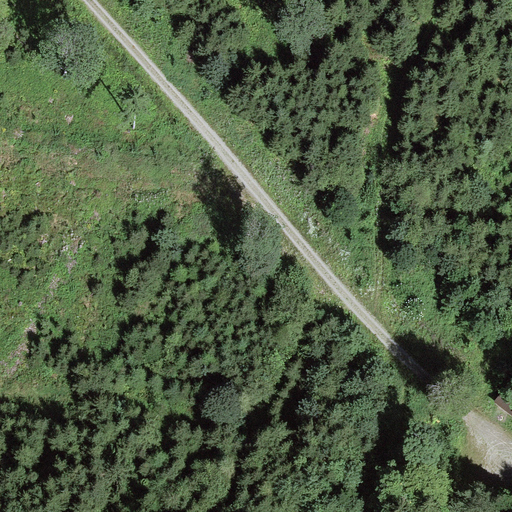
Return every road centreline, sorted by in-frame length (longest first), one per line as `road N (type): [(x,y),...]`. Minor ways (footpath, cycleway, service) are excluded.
road 1 (track): [(92,0),(315,264),(466,415),(511,450)]
road 2 (track): [(378,331),(382,151),(414,59),(451,0)]
